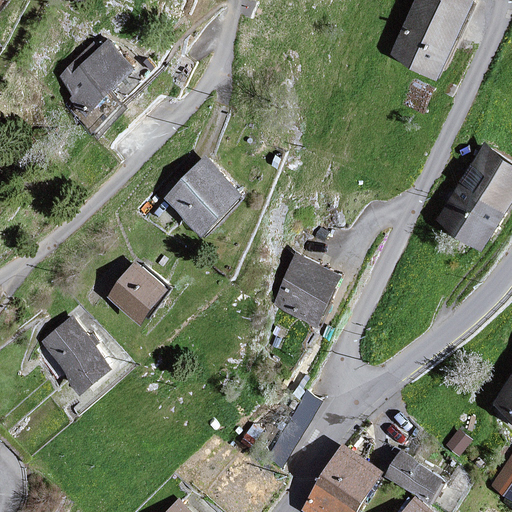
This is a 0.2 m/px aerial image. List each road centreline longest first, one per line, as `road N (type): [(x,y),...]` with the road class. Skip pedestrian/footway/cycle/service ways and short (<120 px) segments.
road 1 (residential): [(364,393),(346,365),(352,335),(504,0)]
road 2 (residential): [(236,0),(208,81),(75,221),(0,276)]
road 3 (tertiary): [(511,266),(470,312),(364,393)]
road 4 (tertiary): [(364,393),(283,511)]
